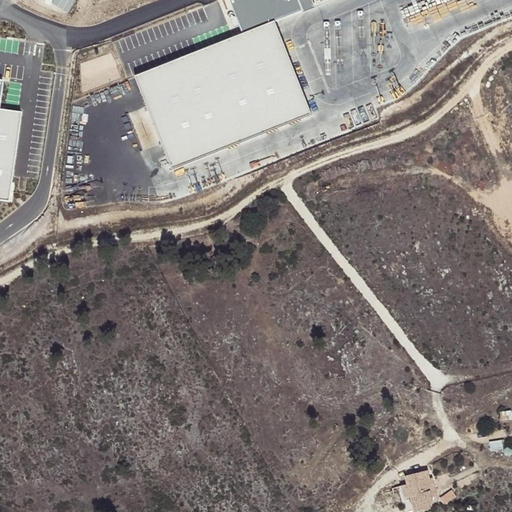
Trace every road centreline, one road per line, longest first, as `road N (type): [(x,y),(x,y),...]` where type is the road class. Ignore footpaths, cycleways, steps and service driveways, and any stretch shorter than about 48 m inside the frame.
road 1 (track): [(511,45),(483,61),(446,116),(281,180),(217,223),(72,243),(0,284)]
road 2 (track): [(281,180),(430,373),(511,368)]
road 3 (unclassified): [(0,5),(49,29),(81,34),(181,0)]
